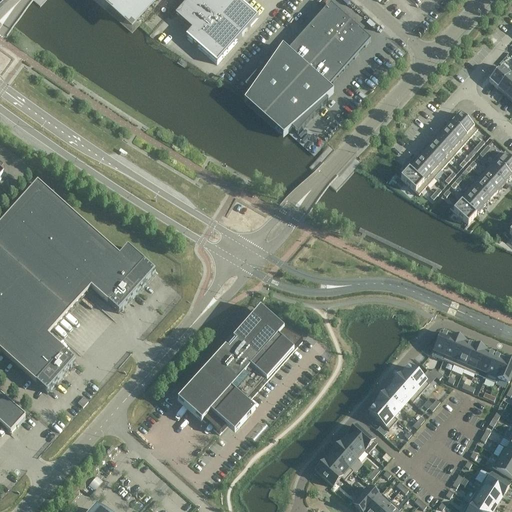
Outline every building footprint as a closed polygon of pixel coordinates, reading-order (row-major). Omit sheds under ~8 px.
[(154,0),(94,0),(105,10),(109,5),(131,25),(154,0)] [(189,0),(175,17),(192,31),(186,38),(217,66),(258,18),(237,0),(189,0)] [(246,100),(244,103),(245,104),(248,99),(267,117),(286,134),(282,137),(283,138),(292,131),(298,136),(300,133),(302,131),(328,102),(326,100),(333,94),(333,93),(330,95),(327,91),(328,89),(371,42),(330,5),(288,53),(286,55),(281,52),(283,49),(282,48),(277,56),(275,54),(245,88),(251,94),(248,97),(246,100)] [(496,90),(509,75),(501,68),(488,82),(496,90)] [(504,97),(511,88),(511,77),(509,75),(496,90),(504,97)] [(459,115),(452,124),(470,140),(478,132),(459,115)] [(470,140),(452,124),(445,132),(463,148),(470,140)] [(463,148),(445,132),(437,140),(456,156),(463,148)] [(456,156),(437,140),(430,148),(448,164),(456,156)] [(448,164),(430,148),(423,156),(441,172),(448,164)] [(441,172),(423,156),(416,164),(434,180),(441,172)] [(511,177),(511,162),(505,156),(498,164),(494,161),(493,162),(511,178),(511,177)] [(511,178),(493,162),(487,169),(505,185),(511,178)] [(434,180),(416,164),(409,172),(427,188),(434,180)] [(505,185),(487,169),(479,177),(498,194),(505,185)] [(427,188),(409,172),(401,181),(419,197),(427,188)] [(498,194),(479,177),(472,186),(490,202),(498,194)] [(0,227),(0,352),(47,395),(76,363),(74,362),(48,338),(70,314),(91,290),(118,314),(119,315),(155,274),(127,249),(119,258),(97,238),(67,211),(38,185),(0,227)] [(490,202),(472,186),(465,193),(483,209),(490,202)] [(483,209),(465,193),(458,201),(476,217),(483,209)] [(476,217),(458,201),(450,210),(460,220),(468,227),(470,224),(476,217)] [(180,401),(177,404),(201,426),(204,423),(206,424),(212,417),(226,429),(234,436),(254,413),(246,407),(273,377),(302,344),(283,333),(284,332),(261,311),(254,318),(252,316),(250,318),(239,330),(206,367),(182,394),(178,399),(180,401)] [(443,362),(453,340),(442,335),(434,353),(445,358),(443,362)] [(454,367),(464,344),(453,339),(453,340),(443,362),(454,367)] [(464,371),(474,348),(464,344),(454,367),(464,371)] [(475,376),(484,353),(474,348),(464,371),(475,376)] [(485,380),(495,357),(484,353),(475,376),(485,380)] [(495,385),(505,362),(495,357),(485,380),(495,385)] [(508,385),(511,376),(511,364),(505,362),(495,385),(496,385),(498,381),(508,385)] [(429,386),(409,369),(401,378),(421,396),(429,386)] [(421,396),(401,378),(393,387),(413,405),(421,396)] [(413,405),(393,387),(385,396),(402,411),(409,402),(413,405)] [(402,411),(385,396),(377,405),(397,423),(398,422),(394,419),(402,411)] [(0,397),(0,425),(11,435),(25,420),(0,397)] [(78,405),(83,409),(88,403),(83,398),(78,405)] [(397,423),(377,405),(369,414),(389,432),(397,423)] [(377,446),(357,428),(348,438),(369,456),(377,446)] [(369,456),(348,438),(340,447),(357,461),(365,453),(368,456),(369,456)] [(357,461),(340,447),(333,456),(353,474),(353,473),(350,470),(357,461)] [(511,453),(504,449),(498,459),(511,467),(511,453)] [(353,474),(333,456),(325,465),(345,483),(353,474)] [(511,467),(498,459),(492,469),(511,481),(511,467)] [(345,483),(325,465),(316,474),(333,489),(341,480),(345,483)] [(477,480),(482,482),(486,474),(482,471),(477,480)] [(509,489),(488,475),(481,485),(502,499),(509,489)] [(502,499),(481,485),(475,495),(496,509),(502,499)] [(358,511),(367,511),(379,500),(369,491),(354,508),(358,511)] [(494,511),(496,509),(475,495),(469,505),(480,511),(494,511)] [(383,511),(391,504),(390,504),(387,507),(379,500),(367,511),(383,511)]
